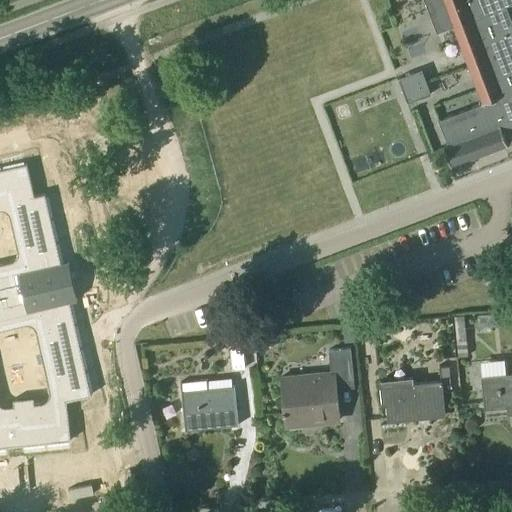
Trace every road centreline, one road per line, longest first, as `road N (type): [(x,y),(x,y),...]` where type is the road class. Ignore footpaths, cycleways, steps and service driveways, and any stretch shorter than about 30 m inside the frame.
road 1 (residential): [(123,326),(78,135),(80,107),(104,76),(313,0)]
road 2 (residential): [(123,326),(511,177)]
road 3 (residential): [(159,511),(123,326)]
road 4 (unknown): [(123,326),(0,367)]
